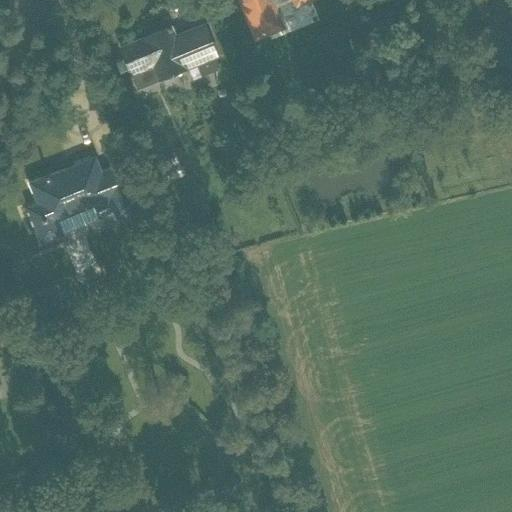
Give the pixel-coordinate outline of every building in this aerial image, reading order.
[(240,0),(255,36),(281,26),(272,4),(282,0),(294,0),(296,4),(304,0),(240,0)] [(121,47),(128,65),(138,87),(217,56),(204,25),(176,37),(171,26),(121,47)] [(249,129),(241,132),(247,144),(254,141),(249,129)] [(29,182),(37,203),(27,207),(41,242),(63,233),(58,219),(92,205),(95,211),(111,204),(118,220),(145,211),(125,161),(101,170),(95,156),(29,182)] [(43,353),(34,358),(38,368),(48,363),(43,353)]
